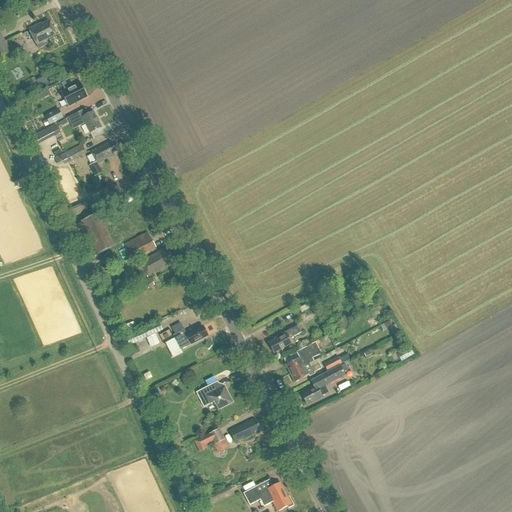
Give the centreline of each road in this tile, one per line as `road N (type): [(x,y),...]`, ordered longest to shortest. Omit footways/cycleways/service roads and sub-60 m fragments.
road 1 (tertiary): [(328,511),(60,0)]
road 2 (unclassified): [(191,511),(0,103)]
